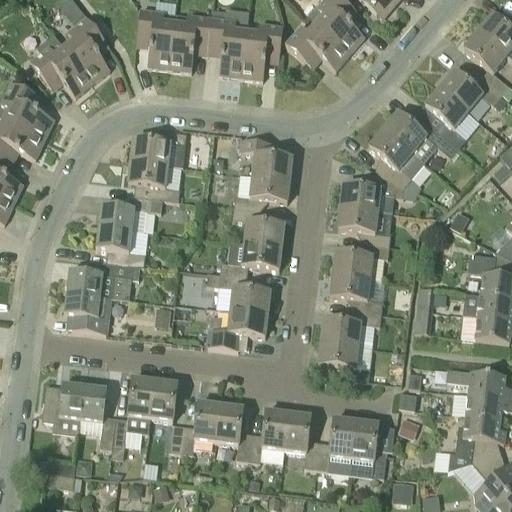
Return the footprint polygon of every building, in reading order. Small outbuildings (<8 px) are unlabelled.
[(64,18),(75,9),(68,0),(64,0),(56,7),(64,18)] [(316,31),(350,60),(364,43),(345,28),(355,17),(334,0),(326,0),(315,13),(324,21),(316,31)] [(359,0),(358,2),(381,24),(401,0),(359,0)] [(169,76),(172,32),(161,30),(162,21),(139,18),(136,47),(150,49),(147,73),(169,76)] [(477,39),(506,63),(507,63),(511,67),(511,37),(511,38),(492,21),(477,39)] [(65,53),(92,90),(110,76),(94,57),(105,48),(86,24),(67,38),(74,46),(65,53)] [(207,56),(209,27),(184,24),(183,33),(172,32),(169,76),(191,78),(193,54),(207,56)] [(241,84),(243,40),(232,39),(233,31),(209,27),(207,56),(221,58),(219,81),(241,84)] [(335,77),(350,60),(316,31),(308,40),(298,32),(283,50),(308,71),(317,61),(335,77)] [(243,40),(241,84),(263,86),(265,62),(279,64),(282,36),(256,33),(254,41),(243,40)] [(492,79),(506,63),(477,39),(463,56),(487,76),(480,84),(501,101),(508,93),(492,79)] [(92,90),(65,53),(57,60),(50,52),(31,67),(51,92),(61,84),(75,103),(92,90)] [(501,101),(480,84),(472,94),(453,78),(439,94),(467,118),(481,101),(492,111),(501,101)] [(4,122),(44,146),(54,126),(32,115),(39,101),(11,87),(1,108),(9,112),(4,122)] [(511,96),(508,93),(501,101),(507,107),(511,101),(511,96)] [(453,135),(467,118),(439,94),(425,112),(443,127),(436,136),(456,153),(464,144),(453,135)] [(383,136),(412,160),(425,144),(397,119),(383,136)] [(35,166),(44,146),(4,122),(0,130),(0,163),(7,167),(13,154),(35,166)] [(412,160),(383,136),(369,154),(387,170),(379,181),(417,199),(420,193),(411,185),(424,171),(412,160)] [(448,163),(456,153),(436,136),(428,146),(448,163)] [(158,149),(133,146),(130,168),(167,172),(182,174),(184,153),(186,140),(159,137),(158,149)] [(252,182),(289,187),(292,164),(267,162),(268,150),(241,147),(240,159),(255,161),(252,182)] [(1,180),(7,167),(0,163),(0,203),(13,211),(23,190),(1,180)] [(222,177),(223,170),(220,166),(213,166),(212,176),(222,177)] [(165,192),(167,172),(130,168),(128,190),(152,193),(151,205),(162,206),(178,208),(180,194),(165,192)] [(504,169),(493,179),(500,186),(511,176),(504,169)] [(417,199),(379,181),(369,176),(368,194),(343,191),(340,215),(378,219),(380,202),(414,205),(417,199)] [(287,209),(289,187),(252,182),(249,203),(234,201),(233,214),(260,218),(262,206),(287,209)] [(147,217),(161,219),(162,206),(151,205),(133,202),(132,215),(101,211),(99,232),(132,236),(144,238),(146,218),(147,218),(147,217)] [(0,228),(4,231),(13,211),(0,203),(0,228)] [(259,230),(260,218),(233,214),(231,228),(246,230),(243,250),(281,254),(284,232),(259,230)] [(375,239),(378,219),(340,215),(337,236),(362,239),(361,251),(389,254),(391,241),(375,239)] [(461,240),(464,233),(462,226),(455,222),(449,234),(461,240)] [(511,229),(504,236),(510,244),(493,259),(493,260),(511,269),(511,229)] [(145,260),(129,258),(132,236),(99,232),(96,256),(118,258),(116,271),(140,274),(140,273),(144,274),(145,260)] [(278,276),(281,254),(243,250),(241,272),(221,270),(219,281),(246,284),(248,272),(278,276)] [(387,266),(389,254),(361,251),(360,262),(335,259),(332,282),(370,287),(373,264),(387,266)] [(511,269),(493,260),(492,264),(469,261),(467,279),(481,281),(479,302),(464,300),(464,303),(511,307),(511,269)] [(138,286),(140,274),(116,271),(115,283),(115,284),(131,286),(138,286)] [(67,299),(110,304),(129,307),(131,286),(115,284),(115,283),(113,283),(69,277),(67,299)] [(246,284),(219,281),(208,279),(206,292),(218,293),(218,294),(232,295),(229,317),(267,321),(270,299),(245,296),(246,284)] [(176,282),(163,281),(162,292),(175,293),(176,282)] [(368,308),(370,287),(332,282),(330,303),(355,307),(353,319),(380,322),(381,310),(368,308)] [(416,318),(431,319),(434,297),(419,294),(416,318)] [(106,341),(110,304),(67,299),(64,321),(75,323),(74,337),(106,341)] [(511,307),(464,303),(462,322),(476,323),(476,324),(511,328),(511,307)] [(158,329),(171,330),(171,312),(159,312),(158,329)] [(265,343),(267,321),(229,317),(226,339),(213,337),(211,349),(238,352),(240,340),(265,343)] [(428,340),(431,319),(416,318),(413,338),(428,340)] [(378,333),(380,322),(353,319),(352,329),(323,326),(320,349),(359,353),(362,331),(378,333)] [(511,339),(511,328),(476,324),(474,346),(509,349),(510,339),(511,339)] [(357,376),(359,353),(320,349),(318,371),(343,373),(341,385),(368,388),(369,377),(357,376)] [(467,401),(509,404),(510,394),(503,393),(505,383),(448,377),(446,389),(468,391),(467,401)] [(419,395),(421,381),(409,380),(408,394),(419,395)] [(147,440),(149,424),(154,388),(132,385),(128,426),(116,424),(114,435),(112,451),(125,453),(126,438),(147,440)] [(154,388),(149,424),(172,426),(177,390),(154,388)] [(80,426),(84,393),(62,390),(62,391),(46,389),(42,425),(58,427),(58,424),(80,426)] [(114,435),(116,424),(104,423),(107,396),(84,393),(80,426),(102,429),(99,454),(112,456),(112,451),(114,435)] [(414,417),(416,402),(400,400),(398,415),(414,417)] [(507,418),(509,404),(467,401),(465,421),(500,425),(501,417),(507,418)] [(215,449),(220,412),(198,409),(195,433),(185,431),(181,460),(193,461),(195,447),(215,449)] [(248,468),(251,440),(239,438),(243,414),(220,412),(215,449),(236,452),(235,466),(248,468)] [(284,458),(287,420),(265,417),(262,441),(251,440),(248,468),(260,470),(262,455),(284,458)] [(316,476),(319,447),(307,446),(310,422),(287,420),(284,458),(306,461),(304,475),(316,476)] [(499,436),(500,425),(465,421),(464,433),(458,433),(455,460),(449,459),(449,460),(443,460),(438,462),(434,466),(431,471),(430,476),(431,482),(447,476),(447,478),(453,476),(453,477),(470,471),(500,460),(496,448),(503,449),(505,437),(499,436)] [(352,466),(355,428),(333,425),(330,449),(319,447),(316,476),(329,478),(330,463),(352,466)] [(413,444),(418,430),(403,425),(398,439),(413,444)] [(355,428),(352,466),(371,468),(370,481),(383,483),(387,454),(375,453),(378,431),(355,428)] [(181,460),(185,431),(172,429),(168,458),(181,460)] [(475,511),(493,511),(511,496),(511,471),(509,468),(504,472),(500,460),(470,471),(486,488),(473,499),(472,500),(474,511),(475,511)] [(84,465),(77,465),(76,481),(91,482),(92,474),(88,469),(84,465)] [(47,479),(74,482),(75,470),(49,467),(47,479)] [(75,482),(74,482),(47,479),(45,492),(73,495),(75,482)] [(75,483),(73,495),(80,496),(82,483),(75,482),(75,483)] [(247,496),(258,498),(259,489),(248,487),(247,496)] [(411,509),(413,490),(394,488),(392,507),(411,509)] [(165,490),(152,494),(157,509),(170,505),(165,490)] [(511,511),(511,496),(493,511),(511,511)]
